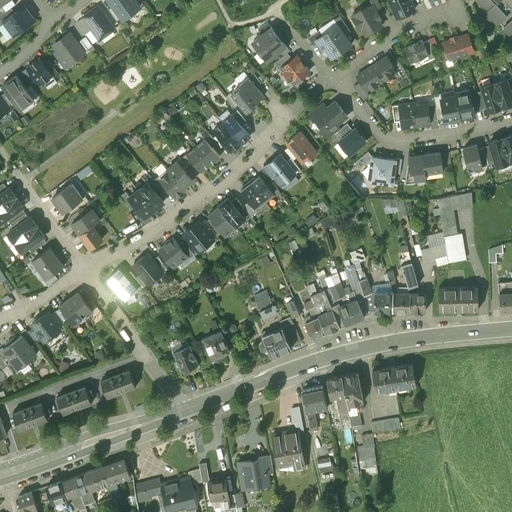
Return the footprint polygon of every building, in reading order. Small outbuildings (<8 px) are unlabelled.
[(7,0),(1,5),(6,11),(11,7),(15,4),(12,0),(7,0)] [(109,0),(123,18),(127,15),(129,18),(136,12),(135,10),(139,6),(134,0),(109,0)] [(369,0),(373,5),(376,10),(381,7),(377,0),(369,0)] [(389,0),(397,17),(414,9),(412,3),(413,3),(411,0),(389,0)] [(511,0),(476,0),(486,11),(484,13),(495,26),(500,22),(503,26),(502,27),(511,37),(511,0)] [(24,5),(15,12),(16,14),(25,7),(24,5)] [(360,10),(352,15),(360,29),(362,28),(366,35),(382,25),(379,19),(380,18),(376,10),(373,5),(361,12),(360,10)] [(82,17),(83,18),(91,29),(99,40),(114,29),(98,6),(82,17)] [(0,22),(2,25),(5,23),(3,20),(15,12),(11,7),(6,11),(0,15),(0,22)] [(3,20),(5,23),(14,35),(35,20),(25,7),(16,14),(15,12),(3,20)] [(350,30),(340,15),(334,19),(337,24),(338,24),(345,34),(350,30)] [(76,22),(85,34),(91,29),(83,18),(76,22)] [(262,34),(271,26),(267,22),(258,29),(262,34)] [(322,50),(325,48),(331,57),(351,44),(345,34),(338,24),(337,24),(324,34),(315,39),(317,43),(322,50)] [(252,42),(259,51),(281,34),(278,30),(274,30),(271,26),(262,34),(261,34),(258,34),(258,36),(252,42)] [(313,45),(317,43),(315,39),(324,34),(320,29),(308,37),(313,45)] [(468,33),(443,42),(446,52),(445,53),(446,57),(448,58),(449,60),(474,51),(470,40),(468,33)] [(63,56),(68,63),(83,53),(76,43),(70,34),(54,44),(59,50),(55,53),(59,59),(63,56)] [(286,45),(283,42),(284,38),(281,34),(259,51),(267,61),(274,55),(276,56),(276,53),(277,53),(286,45)] [(86,36),(81,39),(88,49),(93,45),(86,36)] [(476,38),(470,40),(474,51),(480,49),(476,38)] [(81,39),(76,43),(83,53),(88,49),(81,39)] [(429,55),(423,42),(422,40),(404,48),(411,63),(429,55)] [(429,40),(423,42),(429,55),(431,59),(436,56),(429,40)] [(277,53),(281,57),(287,52),(290,50),(286,45),(277,53)] [(279,70),(281,68),(292,58),(287,52),(281,57),(274,63),(279,70)] [(281,68),(293,83),(309,71),(297,55),(292,58),(281,68)] [(63,56),(59,59),(64,66),(68,63),(63,56)] [(392,74),(396,71),(391,64),(387,56),(371,66),(381,81),(386,78),(386,79),(392,75),(392,74)] [(27,67),(40,85),(43,82),(43,83),(50,78),(49,78),(52,76),(53,75),(44,63),(40,58),(36,61),(35,60),(30,63),(31,64),(27,67)] [(407,75),(398,59),(391,64),(396,71),(401,79),(407,75)] [(53,75),(52,76),(54,78),(59,74),(48,60),(44,63),(53,75)] [(376,84),(381,81),(371,66),(356,76),(360,82),(366,90),(370,88),(371,89),(377,85),(376,84)] [(249,77),(256,86),(261,82),(254,73),(249,77)] [(16,75),(2,85),(20,109),(34,99),(26,88),(16,75)] [(241,86),(254,103),(264,95),(256,86),(249,77),(239,84),(241,86)] [(494,82),(502,107),(511,103),(511,96),(507,82),(506,78),(494,82)] [(360,82),(353,86),(363,99),(369,95),(366,90),(360,82)] [(482,90),(488,107),(489,111),(502,107),(494,82),(481,86),(482,90)] [(26,88),(34,99),(39,96),(31,85),(26,88)] [(472,104),(478,102),(476,92),(474,85),(467,86),(468,89),(469,89),(472,104)] [(241,86),(232,94),(231,94),(239,103),(246,112),(256,105),(254,103),(241,86)] [(472,104),(469,89),(468,89),(455,92),(456,95),(461,118),(475,115),(474,108),(473,108),(472,104)] [(478,102),(480,109),(488,107),(482,90),(476,92),(478,102)] [(226,96),(234,107),(239,103),(231,94),(232,94),(230,92),(226,96)] [(0,96),(0,106),(5,113),(12,108),(2,95),(0,96)] [(456,95),(441,98),(446,121),(461,118),(456,95)] [(347,116),(336,101),(325,110),(313,120),(315,119),(321,127),(320,128),(324,134),(336,124),(347,116)] [(427,101),(413,103),(416,126),(430,124),(430,120),(428,105),(427,101)] [(413,103),(399,104),(401,120),(402,128),(416,126),(413,103)] [(399,104),(392,105),(394,121),(401,120),(399,104)] [(438,119),(435,104),(428,105),(430,120),(438,119)] [(313,120),(325,110),(321,105),(309,115),(313,120)] [(232,114),(241,125),(246,121),(237,110),(232,114)] [(223,122),(240,143),(250,136),(241,125),(232,114),(223,122)] [(217,134),(225,143),(231,151),(240,143),(223,122),(213,129),(217,134)] [(340,129),(337,131),(343,139),(353,130),(348,123),(340,129)] [(336,124),(324,134),(328,138),(337,131),(340,129),(336,124)] [(205,138),(212,146),(216,142),(213,138),(206,129),(201,133),(205,138)] [(355,129),(353,130),(343,139),(339,142),(349,154),(366,141),(355,129)] [(287,143),(289,146),(298,156),(302,161),(308,156),(310,158),(317,151),(300,131),(293,137),(294,138),(287,143)] [(213,138),(216,142),(220,147),(225,143),(217,134),(213,138)] [(511,134),(502,137),(509,162),(511,161),(511,134)] [(497,166),(509,162),(502,137),(489,141),(490,145),(496,162),(497,166)] [(196,146),(210,164),(220,156),(212,146),(205,138),(196,146)] [(463,162),(466,163),(467,163),(469,171),(483,168),(482,167),(478,149),(476,144),(463,148),(465,155),(463,155),(462,158),(463,162)] [(484,148),(488,164),(496,162),(490,145),(483,147),(484,148)] [(196,146),(187,154),(193,162),(201,171),(210,164),(196,146)] [(291,157),(293,160),(298,156),(289,146),(285,150),(291,157)] [(478,149),(482,167),(488,165),(488,164),(484,148),(478,149)] [(372,157),(373,157),(368,151),(354,162),(360,169),(367,163),(371,164),(372,157)] [(422,155),(425,173),(443,170),(440,152),(422,155)] [(182,157),(189,166),(193,162),(187,154),(186,154),(182,157)] [(266,165),(274,175),(281,184),(295,173),(295,172),(286,161),(280,154),(266,165)] [(407,168),(405,182),(426,179),(425,173),(422,155),(408,157),(410,169),(407,168)] [(177,161),(185,170),(189,166),(182,157),(177,161)] [(295,172),(295,173),(295,174),(300,169),(293,160),(291,157),(286,161),(295,172)] [(379,158),(373,157),(372,157),(371,164),(368,180),(380,182),(379,183),(381,183),(381,182),(392,184),(394,172),(396,160),(395,160),(389,159),(379,157),(379,158)] [(168,168),(183,188),(193,180),(185,170),(177,161),(168,168)] [(266,165),(262,169),(269,178),(274,175),(266,165)] [(158,176),(168,188),(176,198),(185,190),(183,188),(168,168),(158,176)] [(148,173),(142,178),(147,183),(148,182),(155,191),(159,187),(153,180),(148,173)] [(153,180),(159,187),(163,192),(168,188),(158,176),(153,180)] [(248,181),(265,202),(275,195),(267,186),(259,176),(255,178),(254,177),(248,181)] [(249,201),(256,210),(265,202),(248,181),(243,186),(244,188),(241,190),(249,201)] [(148,182),(147,183),(138,190),(154,209),(164,202),(155,191),(148,182)] [(267,186),(275,195),(275,196),(280,192),(272,182),(267,186)] [(76,203),(83,198),(72,183),(52,198),(63,213),(76,203)] [(0,209),(17,197),(10,187),(7,189),(0,194),(0,209)] [(154,209),(138,190),(130,196),(129,197),(135,206),(145,217),(154,209)] [(131,209),(135,206),(129,197),(130,196),(125,191),(120,196),(131,209)] [(472,205),(471,194),(438,198),(444,235),(456,233),(453,208),(472,205)] [(83,198),(76,203),(79,208),(89,201),(85,196),(83,198)] [(399,196),(384,197),(385,211),(399,211),(399,196)] [(7,219),(22,208),(24,207),(17,197),(0,209),(0,221),(1,223),(7,219)] [(228,198),(218,206),(235,227),(236,225),(237,226),(240,226),(243,224),(243,221),(242,220),(245,218),(242,215),(231,201),(228,198)] [(231,201),(242,215),(247,211),(242,206),(236,198),(231,201)] [(242,206),(247,211),(251,216),(257,211),(256,210),(249,201),(242,206)] [(211,218),(222,232),(224,235),(235,227),(218,206),(208,214),(211,218)] [(7,219),(10,224),(25,213),(22,208),(7,219)] [(71,223),(79,234),(92,224),(100,219),(92,208),(81,216),(71,223)] [(68,219),(71,223),(81,216),(78,211),(68,219)] [(10,224),(14,228),(29,218),(25,213),(10,224)] [(8,233),(15,242),(38,226),(31,216),(29,218),(14,228),(8,233)] [(211,218),(206,222),(216,234),(217,235),(222,232),(211,218)] [(205,220),(200,224),(211,237),(216,234),(206,222),(205,220)] [(190,229),(189,229),(184,233),(186,234),(197,248),(198,250),(212,239),(211,237),(200,224),(198,221),(193,225),(193,227),(190,229)] [(79,234),(89,248),(102,239),(92,224),(79,234)] [(28,248),(43,237),(45,235),(38,226),(15,242),(22,252),(28,248)] [(463,258),(459,232),(456,233),(444,235),(445,243),(447,254),(447,261),(463,258)] [(181,238),(183,240),(192,252),(197,248),(186,234),(181,238)] [(32,253),(36,249),(46,242),(43,237),(28,248),(32,253)] [(173,238),(159,249),(174,267),(188,256),(178,244),(173,238)] [(178,244),(188,256),(190,258),(194,254),(192,252),(183,240),(178,244)] [(423,260),(447,254),(445,243),(420,250),(423,260)] [(55,250),(53,250),(50,246),(39,254),(32,259),(39,269),(59,255),(55,250)] [(351,251),(356,262),(368,257),(363,246),(351,251)] [(29,261),(32,259),(39,254),(36,249),(32,253),(26,256),(29,261)] [(140,274),(148,283),(149,284),(163,273),(162,272),(152,260),(148,254),(144,257),(143,256),(136,261),(137,263),(134,265),(140,274)] [(64,265),(61,262),(62,259),(59,255),(39,269),(44,277),(46,279),(54,273),(64,265)] [(152,260),(162,272),(167,268),(157,256),(152,260)] [(401,264),(408,287),(418,284),(411,261),(410,261),(409,256),(406,257),(408,262),(401,264)] [(107,279),(123,296),(134,291),(137,289),(125,275),(119,268),(107,279)] [(386,271),(390,282),(392,281),(392,279),(395,278),(392,269),(386,271)] [(137,289),(141,285),(136,278),(130,271),(125,275),(137,289)] [(57,278),(54,273),(46,279),(44,277),(42,278),(47,285),(57,278)] [(136,278),(141,285),(143,287),(148,283),(140,274),(136,278)] [(366,278),(359,280),(364,295),(371,293),(366,278)] [(2,283),(9,294),(14,290),(8,280),(2,283)] [(359,280),(354,281),(359,297),(364,295),(359,280)] [(511,280),(497,282),(501,310),(511,308),(511,280)] [(316,282),(309,284),(311,293),(319,291),(316,282)] [(477,286),(439,287),(440,309),(478,309),(477,286)] [(79,292),(87,302),(91,298),(84,288),(79,292)] [(79,291),(69,298),(85,319),(89,317),(89,313),(93,310),(87,302),(79,292),(79,291)] [(385,310),(393,310),(393,292),(375,292),(375,311),(385,311),(385,310)] [(409,310),(409,292),(393,292),(393,310),(409,310)] [(425,292),(409,292),(409,310),(414,310),(414,311),(421,311),(421,310),(425,310),(425,292)] [(332,293),(327,295),(332,306),(337,304),(332,293)] [(312,300),(315,306),(326,301),(323,295),(312,300)] [(81,322),(85,319),(69,298),(59,305),(73,324),(78,321),(81,322)] [(293,299),(286,303),(293,317),(300,314),(293,299)] [(357,299),(348,303),(355,320),(364,316),(357,299)] [(304,304),(307,310),(315,306),(312,300),(304,304)] [(355,320),(348,303),(339,307),(346,323),(355,320)] [(273,305),(260,310),(264,319),(277,313),(273,305)] [(319,315),(319,316),(326,332),(340,326),(333,309),(319,315)] [(56,310),(49,315),(57,326),(64,321),(56,310)] [(57,326),(49,315),(47,312),(32,324),(34,327),(42,337),(45,341),(60,330),(57,326)] [(319,316),(305,322),(312,338),(326,332),(319,316)] [(283,326),(292,347),(302,342),(293,322),(283,326)] [(272,356),(292,347),(283,326),(263,335),(272,356)] [(42,337),(34,327),(27,332),(35,342),(42,337)] [(30,345),(32,345),(35,343),(35,342),(27,332),(25,329),(20,332),(22,335),(30,345)] [(208,345),(213,358),(214,359),(216,360),(217,360),(219,360),(220,360),(221,359),(222,358),(223,356),(223,355),(222,354),(230,350),(222,331),(202,339),(205,346),(208,345)] [(36,353),(32,347),(32,345),(30,345),(22,335),(19,337),(14,337),(11,339),(27,362),(35,356),(36,353)] [(20,367),(27,362),(11,339),(7,342),(7,346),(3,349),(9,356),(10,359),(10,361),(13,362),(16,366),(20,367)] [(174,352),(182,371),(183,371),(185,374),(192,371),(191,367),(198,364),(189,345),(187,342),(181,345),(182,348),(174,352)] [(0,354),(4,360),(9,356),(3,349),(2,347),(0,348),(0,354)] [(376,391),(416,385),(411,364),(373,370),(376,391)] [(129,369),(101,379),(107,396),(136,386),(129,369)] [(346,394),(348,405),(363,402),(358,372),(343,375),(346,394)] [(337,396),(346,394),(343,375),(337,376),(332,377),(328,378),(332,397),(337,396)] [(85,385),(57,396),(64,413),(92,403),(85,385)] [(327,407),(323,386),(302,390),(307,411),(314,410),(327,407)] [(348,405),(346,394),(337,396),(340,413),(349,411),(348,405)] [(19,430),(48,419),(41,402),(13,412),(19,430)] [(302,405),(294,405),(295,426),(303,425),(302,405)] [(314,410),(307,411),(310,429),(318,428),(314,410)] [(359,413),(350,415),(352,426),(361,424),(359,413)] [(372,433),(373,434),(401,429),(398,418),(371,422),(372,433)] [(294,459),(295,464),(295,467),(304,465),(298,429),(273,434),(278,462),(294,459)] [(373,434),(372,433),(361,435),(363,445),(374,443),(373,434)] [(270,455),(265,456),(268,473),(273,472),(270,455)] [(265,456),(259,457),(258,459),(258,461),(252,462),(252,461),(251,461),(239,463),(243,488),(259,485),(259,482),(269,480),(268,473),(265,456)] [(320,466),(322,465),(323,471),(334,469),(333,463),(332,463),(331,457),(319,460),(320,466)] [(103,466),(109,483),(110,486),(116,484),(114,481),(131,475),(125,458),(103,466)] [(201,469),(202,478),(209,477),(207,462),(200,463),(201,469)] [(86,471),(92,488),(92,489),(99,487),(100,488),(103,487),(103,485),(109,483),(103,466),(86,471)] [(202,478),(201,469),(188,472),(189,475),(190,475),(193,484),(203,481),(202,478)] [(75,475),(82,496),(85,504),(94,501),(90,489),(92,488),(86,471),(75,475)] [(75,475),(62,480),(68,496),(72,494),(74,499),(77,498),(82,496),(75,475)] [(180,478),(179,481),(162,485),(162,486),(163,491),(168,510),(181,506),(182,511),(197,511),(196,505),(198,505),(193,484),(190,475),(189,475),(180,478)] [(215,480),(209,481),(212,498),(219,497),(222,509),(231,508),(228,494),(225,478),(220,479),(219,476),(215,476),(215,480)] [(160,478),(135,484),(138,501),(138,502),(152,499),(151,494),(163,491),(162,486),(162,485),(160,478)] [(135,484),(134,479),(126,481),(130,502),(138,501),(135,484)] [(47,485),(52,497),(53,501),(63,498),(65,497),(60,481),(47,485)] [(116,484),(110,486),(111,487),(114,498),(118,497),(120,502),(123,501),(117,484),(116,484)] [(47,485),(34,490),(39,502),(52,497),(47,485)] [(114,498),(111,487),(107,489),(111,498),(99,502),(102,509),(117,504),(114,498)] [(19,495),(24,511),(38,507),(33,490),(19,495)] [(241,493),(239,492),(235,493),(237,506),(243,505),(241,493)] [(237,506),(235,493),(228,494),(231,508),(237,506)] [(82,496),(77,498),(80,509),(86,507),(85,504),(82,496)]
